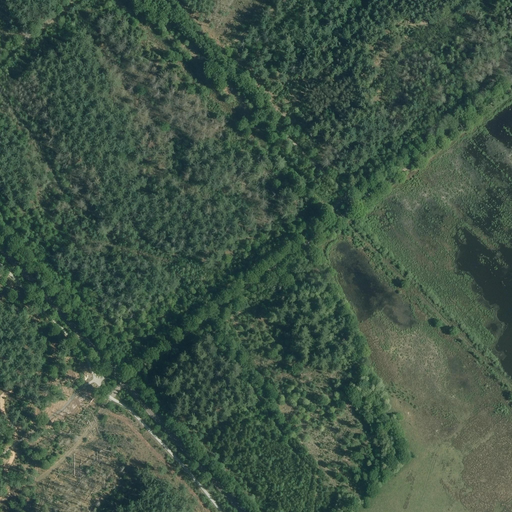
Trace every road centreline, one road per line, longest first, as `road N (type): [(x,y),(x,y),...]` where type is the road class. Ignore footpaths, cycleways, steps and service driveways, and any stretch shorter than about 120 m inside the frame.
road 1 (tertiary): [(242,511),(0,247)]
road 2 (track): [(149,0),(356,205)]
road 3 (track): [(11,494),(55,467),(125,380),(205,319)]
road 4 (track): [(302,511),(311,470),(205,319)]
road 5 (track): [(356,205),(511,87)]
road 6 (track): [(205,319),(356,205)]
